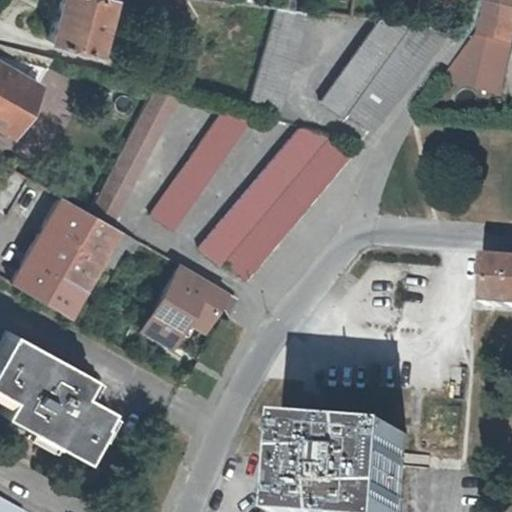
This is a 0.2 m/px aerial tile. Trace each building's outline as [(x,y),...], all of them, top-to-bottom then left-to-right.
[(105,55),(121,0),(120,0),(56,0),(46,39),(105,55)] [(511,52),(511,3),(497,0),(493,0),(487,20),(483,35),(479,42),(447,79),(503,92),(511,52)] [(276,106),(307,9),(293,8),(285,7),(278,6),(277,6),(250,98),(276,106)] [(444,24),(381,17),(377,16),(318,99),(342,116),(345,113),(369,129),(444,24)] [(0,131),(16,141),(45,90),(0,63),(0,131)] [(162,88),(154,85),(88,211),(109,223),(177,92),(162,88)] [(169,227),(249,112),(220,103),(146,211),(169,227)] [(248,277),(360,143),(301,126),(202,245),(222,264),(227,258),(248,277)] [(109,223),(88,211),(61,195),(10,280),(65,312),(99,256),(117,228),(109,223)] [(110,262),(124,240),(127,234),(117,228),(99,256),(110,262)] [(135,246),(138,240),(127,234),(124,240),(135,246)] [(232,296),(175,263),(139,328),(165,344),(181,318),(196,327),(209,306),(222,314),(232,296)] [(511,309),(511,265),(500,264),(499,264),(496,308),(511,309)] [(0,361),(0,395),(14,403),(4,419),(86,467),(107,434),(103,432),(111,417),(83,401),(94,383),(14,336),(0,361)] [(320,445),(314,511),(420,511),(427,454),(320,445)] [(0,511),(23,511),(24,510),(0,497),(0,511)]
